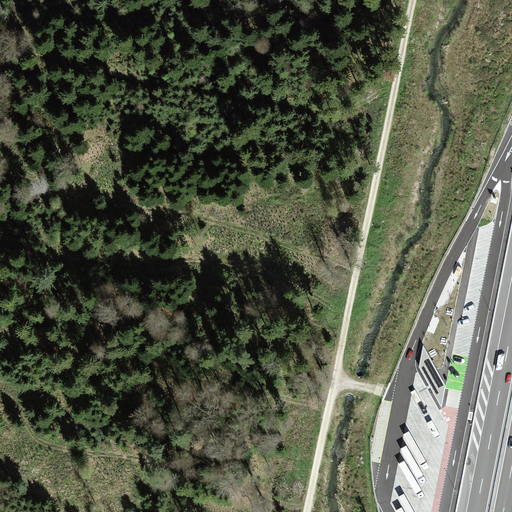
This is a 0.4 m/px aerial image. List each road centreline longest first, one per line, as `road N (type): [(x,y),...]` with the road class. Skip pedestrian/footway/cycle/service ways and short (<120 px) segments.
road 1 (track): [(411,0),(306,511)]
road 2 (motorway): [(511,326),(476,511)]
